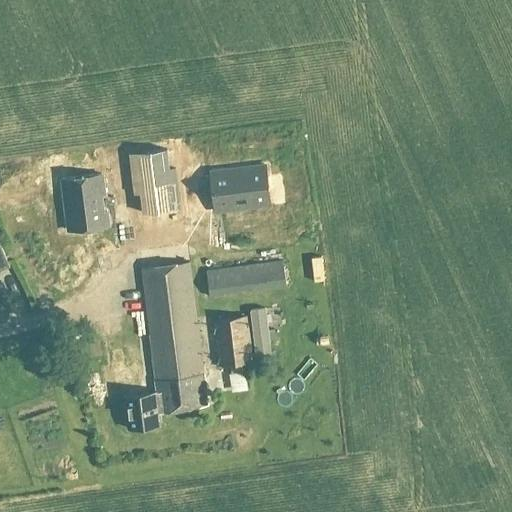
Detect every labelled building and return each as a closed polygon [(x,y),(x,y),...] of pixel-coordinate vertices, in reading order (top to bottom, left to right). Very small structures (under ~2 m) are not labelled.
[(177,197),(174,178),(168,178),(166,161),(146,163),(149,187),(150,193),(159,192),(160,199),(177,197)] [(269,192),(266,165),(210,172),(215,208),(252,204),(251,195),(269,192)] [(104,196),(101,174),(62,179),(68,231),(108,226),(106,212),(102,212),(100,196),(104,196)] [(160,199),(159,192),(150,193),(149,187),(132,190),(134,207),(140,206),(142,224),(163,221),(160,199)] [(0,246),(0,272),(10,268),(0,246)] [(189,262),(141,268),(154,364),(201,358),(189,262)] [(206,273),(209,298),(286,287),(283,262),(206,273)] [(248,318),(213,323),(218,367),(253,362),(248,318)] [(128,358),(128,324),(80,322),(79,357),(128,358)] [(155,393),(125,397),(129,430),(159,426),(158,413),(160,413),(160,414),(207,407),(201,358),(154,364),(158,394),(155,395),(155,393)]
